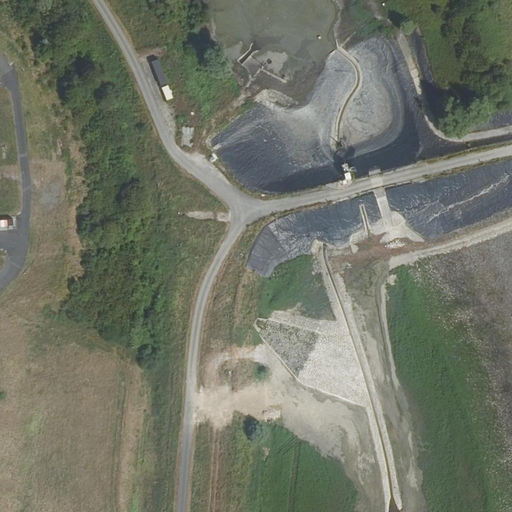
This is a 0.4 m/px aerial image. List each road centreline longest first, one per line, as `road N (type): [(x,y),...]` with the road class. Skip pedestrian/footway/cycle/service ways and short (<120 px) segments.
road 1 (track): [(269,209),(211,203),(176,164),(105,0)]
road 2 (track): [(511,146),(269,209)]
road 3 (track): [(511,129),(460,140),(435,130),(396,28),(377,13)]
